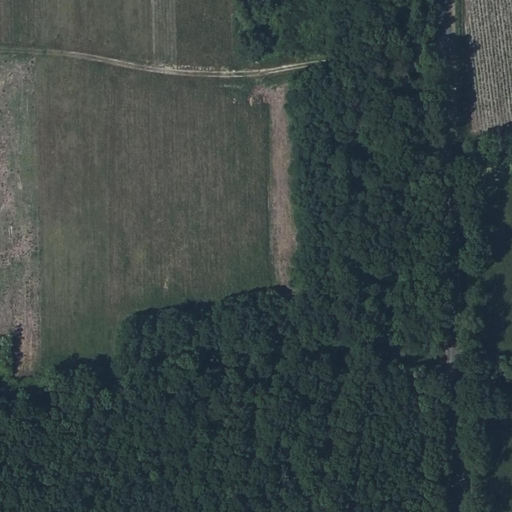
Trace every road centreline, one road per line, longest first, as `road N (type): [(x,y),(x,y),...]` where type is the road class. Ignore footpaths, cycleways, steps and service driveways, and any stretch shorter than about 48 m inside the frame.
road 1 (unclassified): [(457,511),(445,0)]
road 2 (track): [(0,46),(213,76),(297,72),(333,61),(446,63)]
